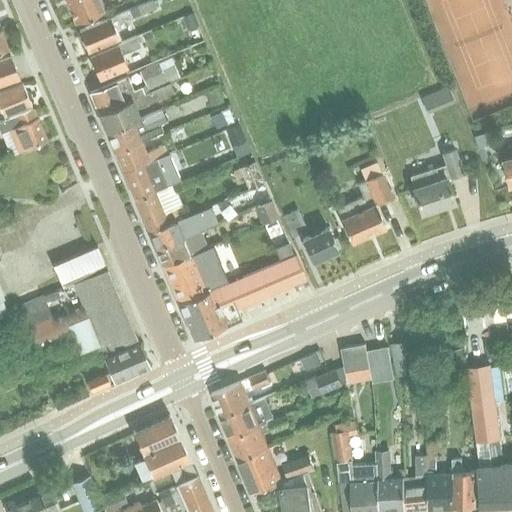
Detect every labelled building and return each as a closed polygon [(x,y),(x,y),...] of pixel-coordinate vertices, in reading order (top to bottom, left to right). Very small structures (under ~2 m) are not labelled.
[(66,0),(75,20),(103,9),(99,0),(66,0)] [(193,12),(181,16),(186,29),(198,25),(193,12)] [(109,15),(78,28),(87,50),(118,37),(112,24),(109,15)] [(150,30),(141,34),(143,40),(152,36),(150,30)] [(121,52),(138,45),(134,35),(88,54),(98,78),(127,66),(121,52)] [(0,81),(18,75),(8,54),(0,57),(0,81)] [(147,89),(168,80),(178,76),(173,64),(160,69),(157,63),(139,70),(143,78),(145,83),(133,88),(127,75),(90,91),(98,111),(123,101),(142,93),(142,92),(147,90),(147,89)] [(138,107),(162,97),(174,92),(168,80),(147,89),(147,90),(142,92),(142,93),(123,101),(98,111),(106,131),(140,116),(142,115),(138,107)] [(0,108),(2,113),(30,103),(21,82),(0,89),(0,108)] [(446,84),(435,88),(440,102),(451,97),(446,84)] [(216,86),(203,91),(209,105),(221,100),(216,86)] [(228,107),(220,110),(225,123),(233,120),(228,107)] [(32,108),(0,120),(0,130),(1,133),(8,130),(17,151),(45,139),(32,108)] [(142,115),(140,116),(106,131),(114,150),(140,139),(161,130),(158,123),(165,120),(160,108),(142,115)] [(221,111),(211,116),(215,127),(225,123),(221,111)] [(237,122),(225,127),(232,143),(244,138),(237,122)] [(145,151),(140,139),(114,150),(122,170),(164,153),(161,145),(145,151)] [(313,147),(305,150),(308,157),(316,154),(313,147)] [(445,163),(434,167),(409,175),(421,211),(424,210),(425,214),(436,210),(435,207),(454,201),(446,176),(449,175),(450,176),(462,172),(454,148),(442,152),(445,163)] [(164,153),(123,170),(134,198),(154,190),(179,179),(168,151),(164,153)] [(238,166),(248,188),(263,182),(253,160),(238,166)] [(337,206),(341,216),(351,241),(354,239),(355,241),(365,237),(364,235),(386,226),(376,203),(391,196),(381,172),(356,182),(362,195),(337,206)] [(154,190),(134,198),(148,230),(179,217),(174,207),(163,211),(154,190)] [(255,204),(254,205),(255,207),(262,222),(278,215),(270,198),(255,204)] [(179,217),(148,230),(155,247),(194,231),(216,222),(209,205),(179,217)] [(298,225),(304,223),(297,207),(282,214),(291,235),(300,231),(298,225)] [(311,258),(336,248),(326,226),(302,237),(311,258)] [(194,231),(155,247),(162,263),(197,249),(197,250),(202,248),(194,231)] [(288,242),(274,248),(279,260),(293,254),(288,242)] [(103,263),(104,263),(96,244),(51,263),(61,286),(72,282),(105,267),(103,263)] [(197,249),(162,263),(178,302),(212,287),(212,288),(227,281),(212,244),(202,248),(197,250),(197,249)] [(212,287),(178,302),(193,338),(241,318),(236,305),(246,301),(305,276),(295,253),(293,254),(279,260),(278,260),(227,281),(212,288),(212,287)] [(105,267),(72,282),(77,293),(110,279),(105,267)] [(110,279),(77,293),(82,303),(82,305),(115,291),(110,279)] [(489,290),(472,293),(474,307),(491,305),(489,290)] [(115,291),(82,305),(87,316),(120,302),(115,291)] [(82,305),(82,303),(51,316),(41,295),(18,305),(48,375),(102,351),(97,340),(92,328),(87,316),(82,305)] [(120,302),(87,316),(92,328),(125,314),(120,302)] [(130,325),(125,314),(92,328),(97,340),(130,325)] [(130,325),(97,340),(102,351),(135,337),(130,325)] [(410,340),(391,344),(398,374),(416,370),(410,340)] [(90,390),(137,369),(147,364),(137,342),(103,357),(109,370),(105,372),(105,370),(85,379),(90,390)] [(365,342),(340,346),(347,381),(371,377),(369,365),(366,350),(366,348),(365,342)] [(387,346),(366,350),(369,365),(389,361),(387,346)] [(461,347),(450,349),(453,368),(465,366),(461,347)] [(315,351),(300,358),(306,369),(320,363),(315,351)] [(49,382),(43,369),(40,359),(29,364),(38,386),(49,382)] [(477,444),(479,458),(480,465),(478,465),(480,505),(511,504),(511,453),(502,454),(498,423),(490,363),(466,366),(468,379),(477,444)] [(342,381),(336,367),(305,380),(311,394),(342,381)] [(265,370),(249,376),(254,388),(265,384),(271,381),(267,371),(266,370),(266,369),(265,370)] [(221,414),(250,402),(241,380),(212,391),(221,414)] [(250,402),(221,414),(230,435),(255,425),(265,421),(265,419),(273,415),(265,396),(250,402)] [(255,425),(230,435),(239,457),(268,446),(263,433),(272,430),(272,432),(290,424),(285,413),(259,423),(255,425)] [(141,453),(179,436),(169,414),(131,431),(141,453)] [(336,431),(332,431),(343,511),(361,511),(379,511),(378,480),(377,462),(353,463),(347,429),(356,427),(355,420),(334,424),(336,431)] [(189,458),(179,436),(141,453),(151,475),(189,458)] [(453,474),(453,471),(436,472),(437,443),(427,443),(427,453),(427,456),(428,456),(429,472),(429,508),(454,507),(454,495),(453,474)] [(477,444),(469,445),(471,459),(479,458),(477,444)] [(281,477),(268,446),(239,457),(253,492),(282,480),(285,479),(284,476),(281,477)] [(406,510),(405,476),(405,468),(399,469),(399,476),(386,476),(386,470),(390,469),(389,450),(377,450),(377,462),(378,480),(379,511),(406,510)] [(309,453),(283,462),(288,477),(303,472),(308,470),(314,468),(309,453)] [(416,476),(405,476),(406,510),(429,508),(429,472),(428,456),(427,456),(427,453),(416,454),(416,476)] [(454,495),(454,507),(476,506),(475,470),(461,470),(461,454),(456,454),(456,458),(452,459),(453,471),(453,474),(454,495)] [(322,511),(308,470),(303,472),(288,477),(285,479),(282,480),(283,486),(281,486),(283,504),(280,507),(281,511),(322,511)] [(70,482),(83,511),(86,511),(102,505),(89,474),(70,482)] [(189,511),(214,511),(197,475),(177,484),(189,511)] [(8,511),(46,511),(59,507),(51,488),(24,500),(22,496),(5,503),(8,511)] [(168,488),(158,493),(163,506),(174,501),(168,488)] [(115,492),(100,498),(106,511),(120,506),(115,492)] [(122,511),(162,511),(156,498),(141,505),(139,501),(121,509),(122,511)]
